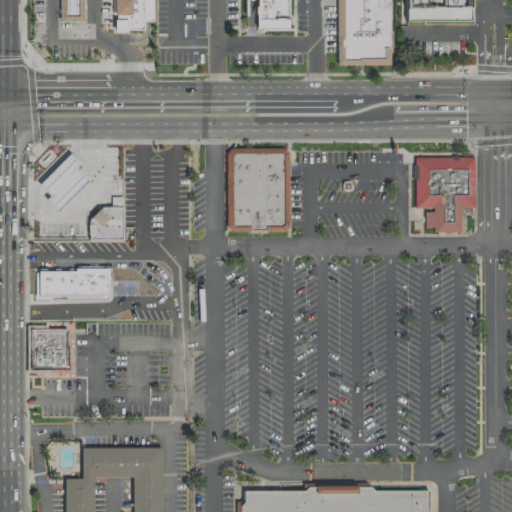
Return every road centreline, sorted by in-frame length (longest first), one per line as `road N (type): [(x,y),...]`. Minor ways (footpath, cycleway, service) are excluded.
road 1 (secondary): [(5,123),(213,126)]
road 2 (secondary): [(338,93),(130,95)]
road 3 (secondary): [(213,126),(373,123)]
road 4 (secondary): [(494,91),(338,93)]
road 5 (primary): [(7,383),(6,244)]
road 6 (primary): [(7,511),(7,383)]
road 7 (secondary): [(130,95),(3,96)]
road 8 (primary): [(6,244),(5,123)]
